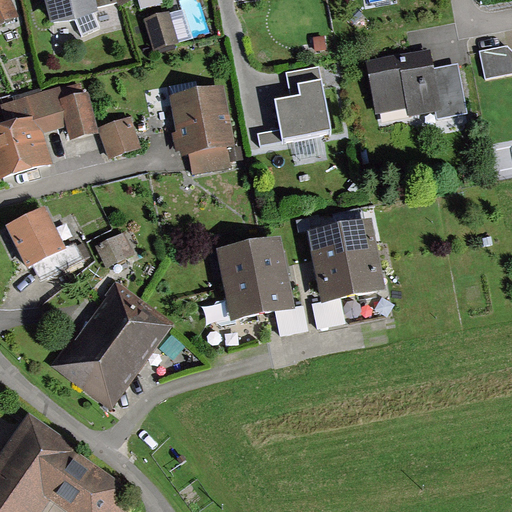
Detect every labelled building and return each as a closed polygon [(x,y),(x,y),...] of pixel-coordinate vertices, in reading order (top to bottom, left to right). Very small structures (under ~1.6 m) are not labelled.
[(0,0),(0,24),(14,17),(5,0),(0,0)] [(94,0),(43,0),(50,21),(96,8),(94,0)] [(144,19),(153,48),(177,41),(168,12),(144,19)] [(511,49),(508,46),(479,51),(485,80),(511,74),(511,49)] [(425,54),(365,67),(375,114),(411,106),(412,113),(436,108),(438,119),(465,113),(454,65),(428,70),(425,54)] [(175,95),(194,169),(235,159),(216,85),(175,95)] [(0,172),(1,176),(43,164),(33,128),(68,118),(59,88),(0,105),(0,172)] [(74,138),(91,134),(79,91),(62,95),(74,138)] [(268,113),(277,155),(325,145),(314,92),(293,96),(296,107),(268,113)] [(109,161),(135,152),(124,119),(98,128),(109,161)] [(39,207),(2,227),(24,266),(31,262),(40,280),(81,258),(72,240),(60,246),(39,207)] [(305,229),(321,298),(376,285),(361,216),(305,229)] [(99,249),(106,264),(127,253),(120,238),(99,249)] [(226,252),(238,320),(289,311),(278,243),(226,252)] [(116,289),(55,364),(101,401),(162,327),(116,289)] [(0,459),(0,511),(27,511),(45,488),(79,511),(115,511),(129,493),(28,421),(0,459)]
